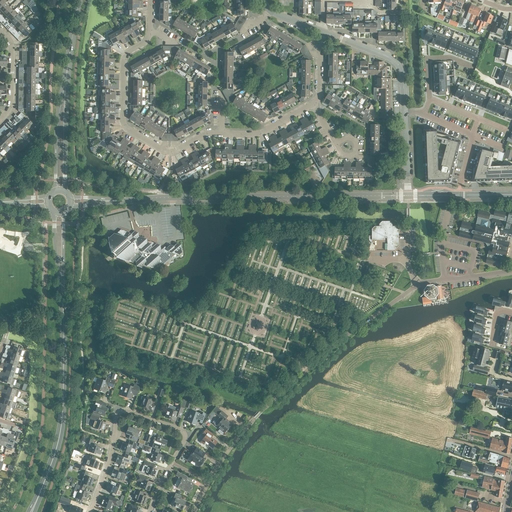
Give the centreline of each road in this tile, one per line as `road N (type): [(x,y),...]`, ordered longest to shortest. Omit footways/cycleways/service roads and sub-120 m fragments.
road 1 (residential): [(261,411),(417,285),(511,271)]
road 2 (tertiary): [(130,200),(407,195)]
road 3 (residential): [(150,32),(124,58),(122,122),(169,152),(221,133)]
road 4 (residential): [(171,462),(184,440),(180,429),(118,412),(91,511)]
road 5 (primary): [(42,486),(62,414),(62,294)]
road 6 (residential): [(404,112),(402,73),(392,59),(324,32)]
road 7 (tertiary): [(66,72),(55,123),(55,191)]
